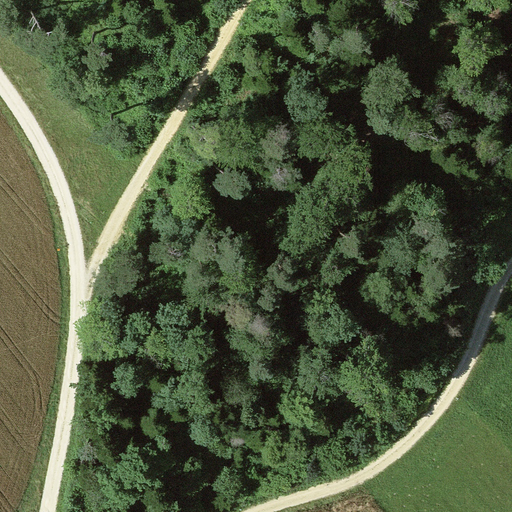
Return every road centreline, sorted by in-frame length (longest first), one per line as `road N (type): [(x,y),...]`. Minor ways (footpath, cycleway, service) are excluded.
road 1 (track): [(48,511),(78,298),(246,0)]
road 2 (track): [(270,511),(369,476),(442,417),(496,331),(511,269)]
road 3 (track): [(78,298),(65,199),(0,79)]
